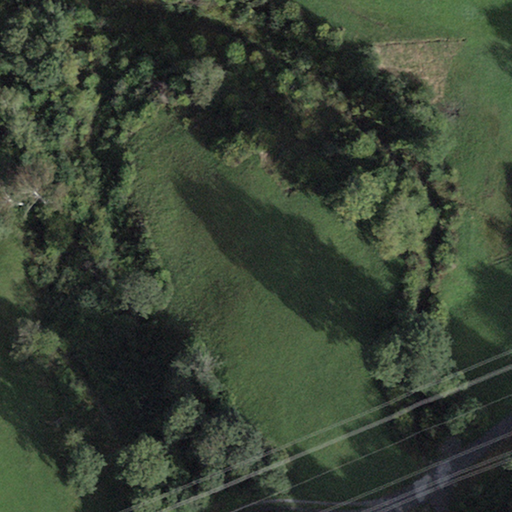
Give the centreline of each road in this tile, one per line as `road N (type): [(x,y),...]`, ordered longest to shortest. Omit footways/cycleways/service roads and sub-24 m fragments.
road 1 (track): [(402,499),(239,511)]
road 2 (track): [(511,427),(402,499)]
